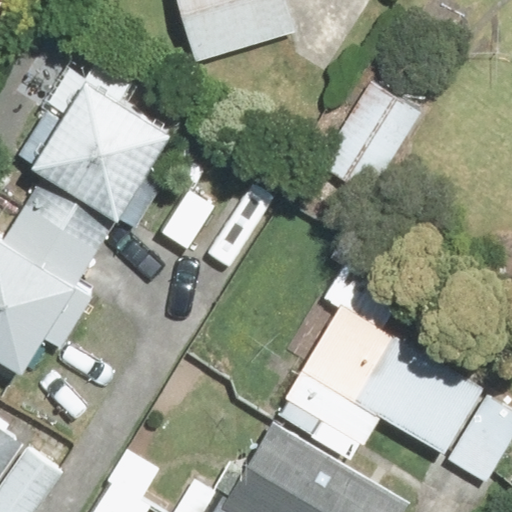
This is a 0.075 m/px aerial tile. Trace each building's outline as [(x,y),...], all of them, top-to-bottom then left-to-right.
[(0,0),(0,17),(11,0),(0,0)] [(299,0),(188,0),(203,52),(306,23),(299,0)] [(0,338),(39,361),(184,119),(80,57),(26,147),(41,156),(0,223),(0,338)] [(422,112),(371,78),(315,163),(366,197),(422,112)] [(406,511),(417,495),(357,459),(389,406),(500,472),(511,451),(511,398),(488,384),(493,377),(395,318),(411,291),(351,255),(330,290),(349,301),(285,406),(319,427),(315,433),(282,414),(230,500),(250,511),(406,511)] [(0,511),(37,511),(72,465),(0,412),(0,511)] [(142,493),(158,468),(129,450),(88,511),(147,511),(155,501),(142,493)]
